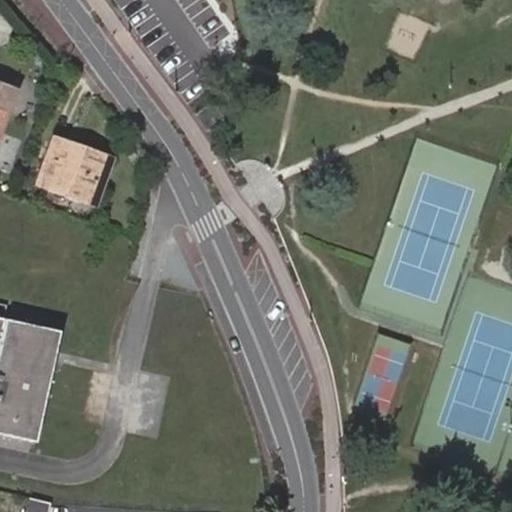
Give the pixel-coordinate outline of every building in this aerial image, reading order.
[(0,124),(13,92),(0,87),(0,124)] [(216,105),(199,116),(210,132),(227,121),(216,105)] [(108,159),(53,140),(37,185),(92,204),(108,159)] [(0,433),(31,440),(55,332),(0,320),(0,433)] [(392,409),(416,343),(385,332),(362,398),(392,409)] [(48,511),(50,504),(31,499),(28,511),(48,511)]
